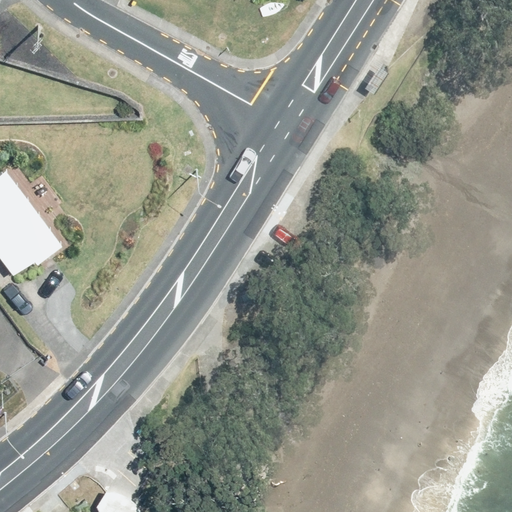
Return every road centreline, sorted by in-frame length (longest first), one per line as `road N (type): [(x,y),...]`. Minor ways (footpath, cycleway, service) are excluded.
road 1 (primary): [(0,480),(53,442),(195,272),(285,122)]
road 2 (residential): [(285,122),(71,0)]
road 3 (primary): [(285,122),(363,0)]
